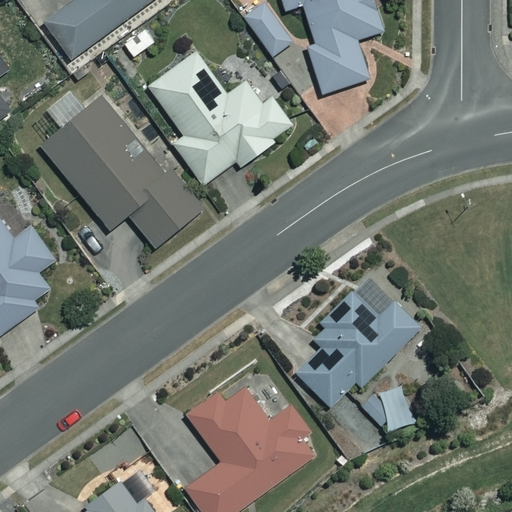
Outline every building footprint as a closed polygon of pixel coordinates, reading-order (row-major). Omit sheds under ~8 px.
[(73,0),(43,22),(69,58),(149,0),(73,0)] [(291,39),(263,0),(242,15),(270,55),(291,39)] [(380,30),(370,0),(279,0),(283,11),(302,5),(315,44),(308,46),(323,92),(368,78),(355,38),(380,30)] [(225,95),(193,53),(147,89),(183,135),(172,143),(204,184),(236,159),(240,165),(292,124),(270,96),(261,103),(243,81),(225,95)] [(87,107),(74,90),(50,108),(62,125),(40,142),(105,229),(124,214),(150,248),(198,211),(167,171),(161,175),(138,145),(127,154),(121,146),(132,137),(101,96),(87,107)] [(0,330),(34,308),(29,300),(47,289),(36,272),(54,261),(32,228),(13,240),(0,220),(0,330)] [(321,331),(310,341),(318,349),(295,372),(328,406),(356,378),(361,384),(419,327),(368,274),(316,325),(321,331)] [(302,441),(312,433),(289,401),(265,418),(243,388),(224,402),(217,393),(186,415),(219,461),(184,486),(203,511),(232,511),(312,455),(302,441)] [(401,388),(375,397),(385,428),(411,419),(401,388)] [(141,503),(123,478),(80,507),(83,511),(153,511),(146,500),(141,503)]
